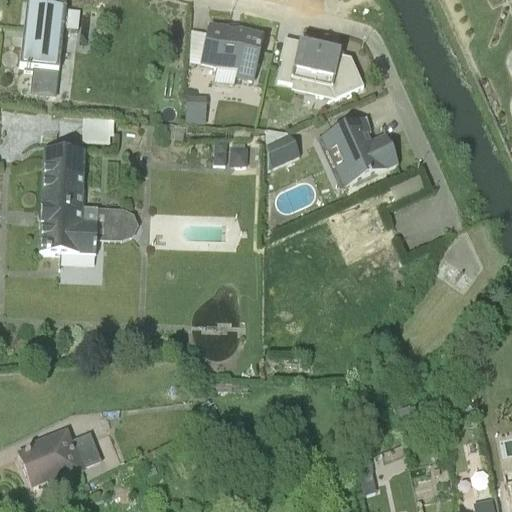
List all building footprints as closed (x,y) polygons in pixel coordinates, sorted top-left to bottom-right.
[(64,10),(25,6),(17,70),(57,74),(61,30),(63,13),(64,10)] [(63,13),(61,30),(77,32),(79,15),(63,13)] [(261,42),(208,30),(206,38),(199,68),(198,71),(213,74),(234,79),(233,85),(250,89),(261,42)] [(189,34),(188,66),(199,68),(206,38),(189,34)] [(338,60),(284,47),(275,86),(291,90),(289,95),(333,104),(361,93),(348,64),(337,62),(338,60)] [(232,91),(233,85),(234,79),(213,74),(210,86),(232,91)] [(206,101),(185,99),(183,125),(204,125),(206,101)] [(112,121),(82,118),(81,144),(111,146),(112,121)] [(364,122),(315,144),(338,194),(396,169),(392,160),(393,160),(388,149),(387,149),(383,140),(368,146),(365,139),(369,138),(364,122)] [(264,135),(266,150),(288,139),(264,135)] [(288,139),(266,150),(270,174),(298,162),(288,139)] [(225,144),(213,143),(212,166),(224,167),(225,144)] [(230,152),(229,152),(228,169),(245,169),(246,152),(243,152),(243,147),(230,147),(230,152)] [(83,155),(42,153),(38,257),(93,259),(94,245),(96,212),(81,211),(83,155)] [(420,178),(376,199),(382,212),(426,192),(420,178)] [(96,212),(94,245),(119,246),(131,241),(136,230),(132,219),(121,214),(96,212)] [(501,357),(486,360),(494,394),(509,390),(501,357)] [(301,362),(269,361),(268,377),(301,378),(301,362)] [(228,386),(196,384),(196,392),(228,393),(228,386)] [(207,402),(190,412),(200,428),(209,422),(217,417),(207,402)] [(417,411),(396,413),(397,429),(418,427),(417,411)] [(209,422),(200,428),(211,445),(219,440),(209,422)] [(33,451),(16,458),(29,490),(45,483),(47,490),(83,475),(82,472),(100,464),(88,436),(71,442),(66,431),(30,445),(33,451)] [(369,461),(356,463),(357,478),(361,496),(368,495),(366,484),(371,483),(369,461)] [(356,463),(342,468),(348,497),(357,496),(353,480),(357,478),(356,463)]
